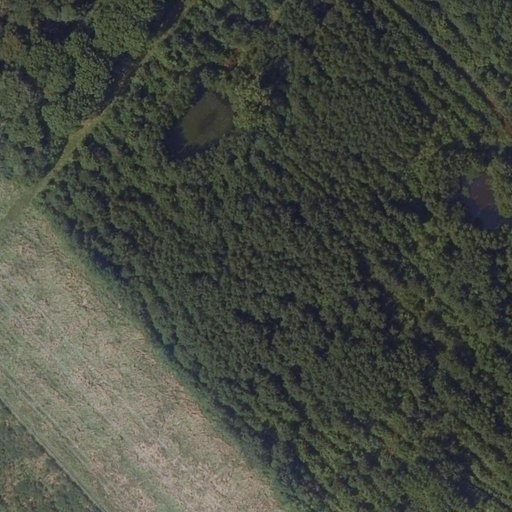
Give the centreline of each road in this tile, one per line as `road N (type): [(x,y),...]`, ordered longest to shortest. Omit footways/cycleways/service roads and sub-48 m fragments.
road 1 (track): [(0,235),(192,0)]
road 2 (track): [(0,395),(105,511)]
